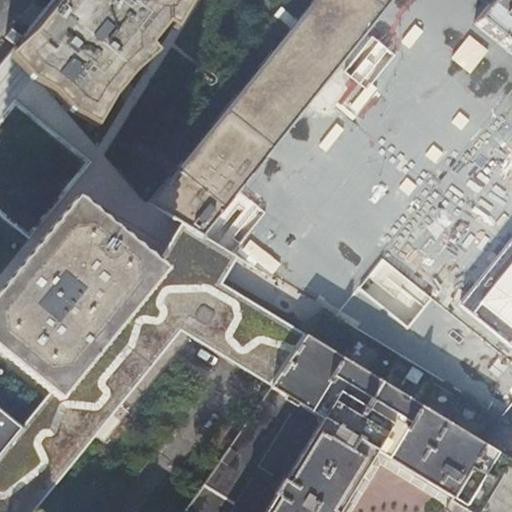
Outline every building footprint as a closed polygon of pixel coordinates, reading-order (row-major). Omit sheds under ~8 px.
[(511,57),(473,26),(493,0),(60,0),(29,39),(8,65),(0,74),(0,425),(13,436),(11,438),(0,451),(0,511),(46,511),(56,501),(54,500),(175,356),(191,337),(180,331),(118,408),(83,379),(180,263),(220,287),(305,337),(324,309),(333,314),(378,256),(511,366),(511,416),(508,421),(511,422),(511,57)] [(511,0),(493,0),(473,26),(511,57),(511,0)] [(23,41),(13,33),(8,40),(18,47),(23,41)] [(8,40),(8,39),(7,41),(17,49),(18,47),(8,40)] [(118,408),(180,331),(220,287),(180,263),(83,379),(118,408)] [(220,287),(180,331),(185,333),(191,337),(264,382),(271,387),(305,337),(220,287)] [(183,511),(337,511),(375,451),(383,456),(451,498),(446,507),(451,511),(511,511),(511,422),(508,421),(333,314),(324,309),(305,337),(271,387),(183,511)] [(56,501),(68,511),(106,511),(211,385),(175,356),(54,500),(56,501)] [(0,451),(11,438),(13,436),(0,425),(0,451)] [(349,511),(383,456),(375,451),(337,511),(349,511)]
